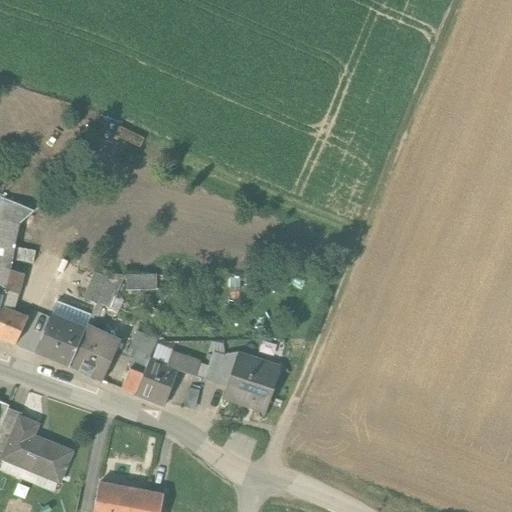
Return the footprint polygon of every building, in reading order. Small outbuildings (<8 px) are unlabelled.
[(20,112),(3,108),(0,120),(0,126),(12,129),(14,121),(18,122),(20,112)] [(0,219),(18,226),(31,214),(1,201),(0,203),(0,219)] [(0,296),(3,297),(3,298),(11,266),(12,263),(14,250),(18,226),(0,219),(0,296)] [(14,250),(12,263),(32,266),(34,253),(14,250)] [(0,307),(0,309),(12,314),(25,269),(11,266),(3,298),(3,297),(0,307)] [(83,300),(95,305),(106,280),(94,274),(83,300)] [(85,329),(91,331),(102,306),(109,309),(123,276),(108,276),(106,280),(95,305),(85,329)] [(182,310),(167,308),(166,324),(181,326),(182,310)] [(0,340),(14,347),(25,320),(12,314),(0,309),(0,340)] [(36,355),(68,368),(84,331),(50,318),(36,355)] [(68,368),(100,384),(118,344),(91,331),(85,329),(84,331),(68,368)] [(133,359),(128,370),(142,376),(149,360),(156,343),(137,334),(127,357),(133,359)] [(239,356),(240,352),(224,356),(224,358),(214,385),(226,389),(236,359),(237,360),(239,356)] [(172,355),(167,367),(179,372),(178,373),(214,385),(224,358),(213,354),(209,368),(172,355)] [(236,359),(226,389),(222,398),(265,413),(279,370),(239,356),(237,360),(236,359)] [(153,404),(165,406),(169,394),(174,396),(177,389),(172,387),(178,373),(179,372),(167,367),(149,360),(142,376),(134,396),(153,404)] [(134,396),(142,376),(128,370),(120,391),(134,396)] [(198,394),(186,391),(182,409),(193,412),(198,394)] [(7,410),(0,426),(0,436),(9,440),(18,419),(19,420),(20,416),(7,410)] [(35,427),(19,420),(18,419),(9,440),(1,461),(57,484),(69,454),(31,438),(35,427)] [(0,471),(53,493),(57,484),(1,461),(0,463),(0,471)] [(157,511),(161,497),(98,485),(92,511),(157,511)]
